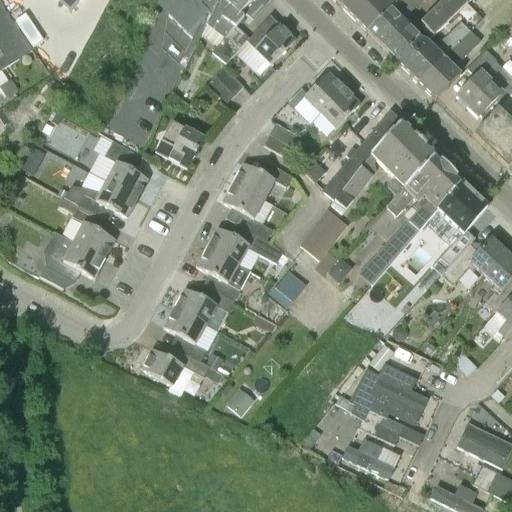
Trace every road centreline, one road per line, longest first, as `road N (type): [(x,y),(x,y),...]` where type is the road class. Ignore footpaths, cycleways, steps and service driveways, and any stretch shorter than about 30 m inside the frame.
road 1 (residential): [(334,37),(232,142),(129,328),(100,338),(82,334),(0,288)]
road 2 (tertiary): [(511,201),(334,37)]
road 3 (residential): [(411,492),(459,389),(485,377),(511,347)]
